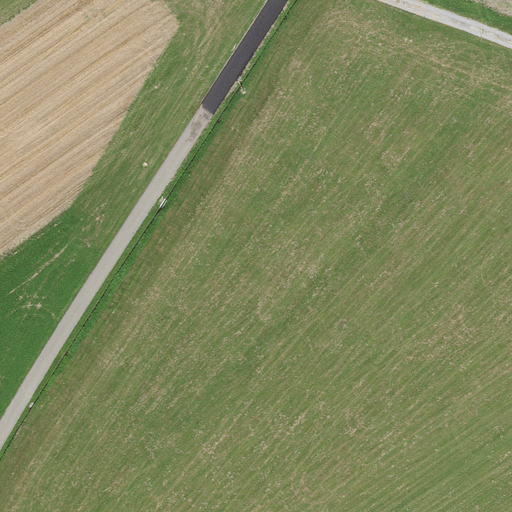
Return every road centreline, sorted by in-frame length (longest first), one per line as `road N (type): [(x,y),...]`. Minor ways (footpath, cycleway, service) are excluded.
road 1 (residential): [(0,439),(278,0)]
road 2 (track): [(398,0),(511,42)]
